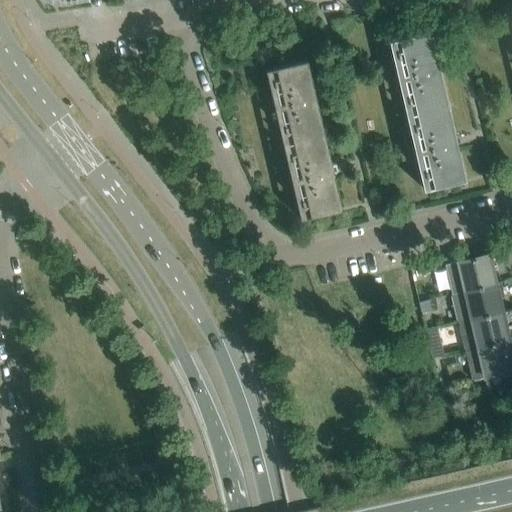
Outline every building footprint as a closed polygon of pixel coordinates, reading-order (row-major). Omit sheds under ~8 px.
[(448,105),(438,61),(430,30),(389,40),(406,115),(448,105)] [(324,134),(314,90),(307,59),(265,69),(283,144),(324,134)] [(465,179),(457,145),(448,105),(406,115),(424,189),(465,179)] [(342,209),(334,176),(324,134),(283,144),(300,218),(342,209)] [(494,253),(445,264),(452,293),(496,283),(493,269),(498,268),(494,253)] [(496,283),(452,293),(459,321),(471,318),(502,311),(499,298),(505,296),(501,282),(496,283)] [(471,318),(459,321),(465,349),(509,339),(506,326),(511,325),(511,324),(511,308),(508,310),(502,311),(471,318)] [(511,338),(509,339),(465,349),(472,379),(485,376),(487,389),(511,385),(511,338)] [(80,404),(83,433),(151,427),(148,395),(136,396),(132,348),(108,350),(108,349),(89,351),(91,371),(72,373),(75,405),(80,404)]
